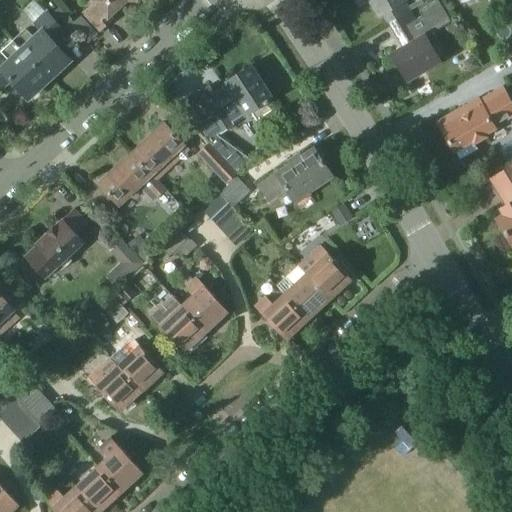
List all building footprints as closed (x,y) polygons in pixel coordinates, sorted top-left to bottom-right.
[(96,0),(85,13),(102,32),(113,22),(107,15),(123,0),(96,0)] [(371,0),(381,15),(384,13),(389,23),(410,11),(423,3),(420,0),(419,0),(408,6),(404,0),(371,0)] [(410,11),(389,23),(404,48),(393,55),(407,79),(440,60),(426,36),(451,22),(438,0),(437,0),(419,11),(422,16),(415,20),(410,11)] [(14,40),(49,79),(71,59),(55,42),(66,32),(46,10),(33,22),(43,30),(34,38),(26,29),(14,40)] [(27,99),(49,79),(14,40),(2,52),(10,61),(3,67),(0,63),(0,90),(1,92),(12,82),(27,99)] [(464,62),(469,72),(479,67),(474,57),(464,62)] [(246,113),(247,115),(272,99),(250,65),(225,82),(227,85),(213,93),(209,87),(195,96),(209,117),(198,125),(210,143),(237,171),(252,160),(218,135),(220,133),(221,134),(235,125),(233,122),(246,113)] [(511,104),(503,88),(480,100),(479,98),(437,121),(454,152),(472,142),(473,143),(488,135),(487,134),(496,128),(495,126),(511,116),(511,104)] [(136,152),(154,171),(160,178),(180,159),(188,159),(188,152),(190,150),(184,143),(166,124),(136,152)] [(237,171),(210,143),(199,154),(226,183),(238,172),(237,171)] [(333,175),(322,159),(324,155),(319,148),(315,149),(260,186),(268,198),(286,185),(297,202),(311,193),(309,191),(333,175)] [(158,180),(160,178),(154,171),(136,152),(101,184),(119,203),(138,185),(154,201),(167,189),(158,180)] [(221,191),(227,198),(232,204),(249,189),(238,176),(221,191)] [(503,214),(497,218),(511,243),(511,179),(501,187),(510,201),(506,204),(499,208),(503,214)] [(227,198),(221,191),(203,207),(210,214),(227,198)] [(210,214),(217,223),(235,207),(232,204),(227,198),(210,214)] [(344,203),(331,210),(340,225),(352,218),(344,203)] [(243,216),(235,207),(217,223),(226,232),(243,216)] [(84,242),(83,241),(77,234),(88,225),(74,209),(36,243),(37,244),(23,256),(44,279),(47,276),(51,276),(55,272),(56,267),(84,242)] [(253,226),(243,216),(226,232),(235,242),(253,226)] [(139,234),(132,241),(128,244),(143,261),(154,250),(139,234)] [(144,263),(122,240),(110,252),(121,263),(131,275),(144,263)] [(299,265),(331,300),(353,280),(321,245),(299,265)] [(200,266),(203,270),(207,270),(211,267),(213,263),(209,259),(204,258),(200,261),(200,266)] [(308,321),(331,300),(299,265),(288,276),(295,284),(284,295),(308,321)] [(192,295),(181,305),(206,332),(229,311),(197,277),(193,280),(187,273),(180,281),(192,295)] [(0,342),(1,344),(2,342),(0,339),(0,335),(20,317),(13,309),(22,302),(2,280),(0,281),(0,342)] [(118,293),(127,302),(136,294),(127,285),(118,293)] [(100,305),(117,323),(129,313),(111,294),(100,305)] [(308,321),(284,295),(274,303),(267,295),(255,306),(287,340),(308,321)] [(174,297),(164,307),(152,318),(185,352),(206,332),(181,305),(174,297)] [(110,358),(116,365),(141,392),(164,371),(132,337),(121,347),(110,358)] [(31,352),(19,363),(27,371),(39,360),(31,352)] [(120,412),(141,392),(116,365),(110,358),(88,378),(120,412)] [(24,375),(7,391),(15,400),(32,384),(24,375)] [(32,384),(15,400),(23,409),(40,393),(32,384)] [(7,391),(0,396),(0,413),(15,400),(7,391)] [(40,393),(23,409),(31,417),(42,407),(48,402),(40,393)] [(15,400),(0,413),(0,418),(6,424),(23,409),(15,400)] [(48,402),(42,407),(51,416),(57,411),(48,402)] [(42,407),(31,417),(40,427),(51,416),(42,407)] [(23,409),(6,424),(14,433),(31,417),(23,409)] [(31,417),(14,433),(22,442),(40,427),(31,417)] [(96,466),(121,493),(144,472),(112,438),(101,448),(108,456),(96,466)] [(75,486),(98,511),(100,511),(121,493),(96,466),(75,486)] [(0,511),(10,511),(20,504),(0,482),(0,511)] [(98,511),(75,486),(64,496),(57,489),(45,499),(57,511),(98,511)]
